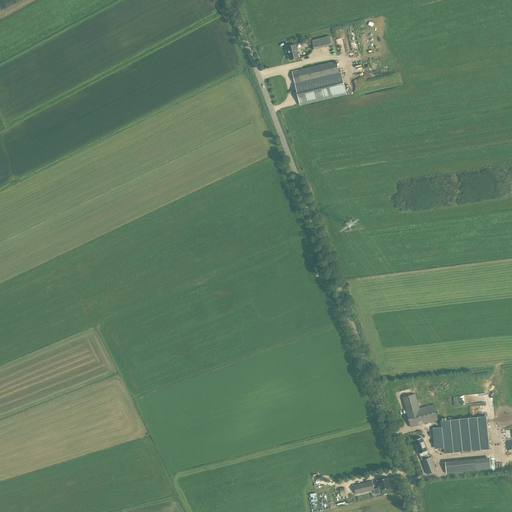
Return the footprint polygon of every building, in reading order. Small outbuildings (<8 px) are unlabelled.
[(331,44),(329,36),(311,40),(313,48),(331,44)] [(298,57),(295,44),(286,46),(289,59),(298,57)] [(291,71),(299,104),(346,93),(341,72),(338,72),(335,61),(291,71)] [(485,393),(452,396),(453,405),(486,402),(485,393)] [(419,408),(415,394),(402,397),(411,427),(438,419),(433,404),(419,408)] [(486,416),(484,417),(441,421),(442,427),(433,428),(434,445),(443,444),(444,453),(489,448),(486,416)] [(437,471),(431,456),(430,457),(422,437),(414,440),(419,453),(420,453),(422,460),(427,474),(437,471)] [(445,461),(446,473),(492,468),(490,457),(445,461)] [(377,480),(379,490),(382,489),(390,488),(389,483),(389,482),(388,477),(379,479),(379,480),(377,480)] [(356,494),(374,490),(372,481),(354,486),(356,494)]
